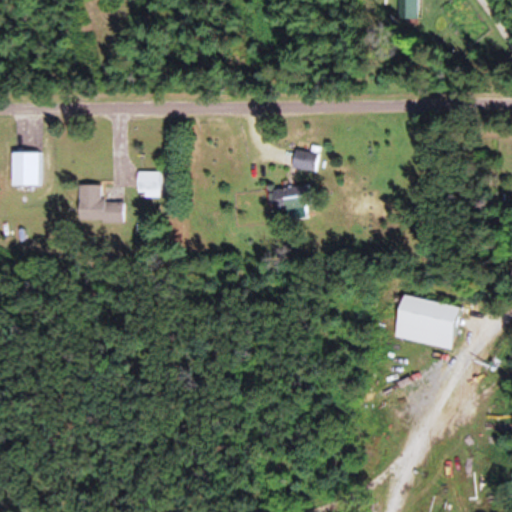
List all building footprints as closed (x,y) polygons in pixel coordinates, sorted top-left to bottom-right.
[(318,172),(318,152),(293,152),(293,172),(318,172)] [(11,187),(41,187),(41,153),(11,153),(11,187)] [(162,192),(162,173),(137,173),(137,192),(162,192)] [(101,186),(79,186),(80,223),(125,223),(125,202),(101,203),(101,186)] [(272,192),(276,213),(286,211),(288,222),(310,218),(304,186),(272,192)] [(451,349),(458,306),(401,297),(394,340),(451,349)]
